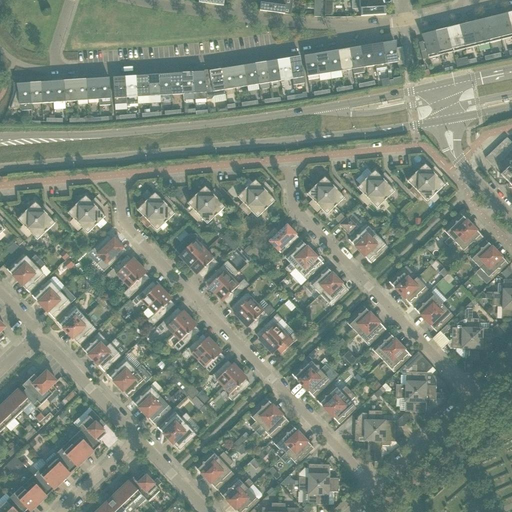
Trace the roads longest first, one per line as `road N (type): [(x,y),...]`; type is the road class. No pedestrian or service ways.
road 1 (secondary): [(441,87),(306,112),(0,140)]
road 2 (secondary): [(0,169),(438,122)]
road 3 (residential): [(375,489),(122,223),(117,174)]
road 4 (residential): [(476,397),(291,204),(287,159)]
road 5 (residential): [(55,69),(284,51),(348,37),(355,26)]
road 6 (residential): [(117,174),(287,159)]
road 7 (residential): [(136,437),(38,333)]
road 8 (residential): [(375,489),(476,397)]
road 9 (residential): [(287,159),(410,147)]
